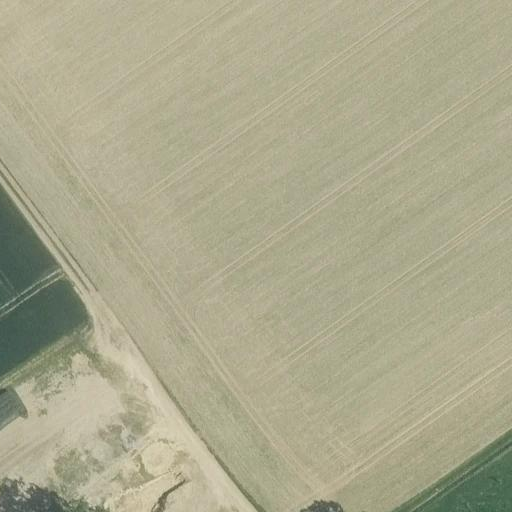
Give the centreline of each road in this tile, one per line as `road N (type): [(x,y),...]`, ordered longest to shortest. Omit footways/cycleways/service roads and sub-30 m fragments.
road 1 (track): [(0,173),(251,511)]
road 2 (track): [(388,511),(511,425)]
